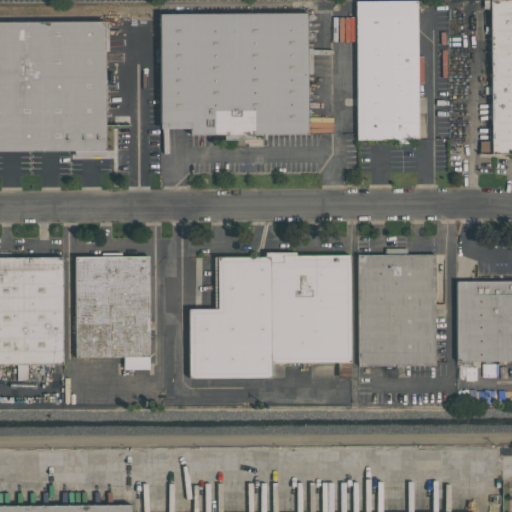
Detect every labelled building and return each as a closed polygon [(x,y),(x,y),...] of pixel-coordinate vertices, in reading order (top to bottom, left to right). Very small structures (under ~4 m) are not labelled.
[(355,140),(355,0),(417,0),(417,55),(422,55),(422,83),(417,83),(418,140),(355,140)] [(511,0),(511,154),(478,154),(478,141),(490,141),(490,0),(511,0)] [(158,129),(158,12),(307,11),(307,48),(311,48),(311,74),(307,74),(307,135),(254,135),(254,140),(223,140),(223,135),(189,135),(189,129),(158,129)] [(105,151),(0,151),(0,21),(107,21),(107,51),(105,51),(105,151)] [(434,366),(356,366),(356,253),(384,253),(384,247),(406,247),(406,253),(434,253),(434,366)] [(350,254),(349,378),(337,378),(337,363),(270,362),(270,378),(187,378),(188,308),(213,308),(213,256),(264,256),(264,251),(294,251),(294,254),(350,254)] [(148,256),(148,369),(123,369),(123,357),(74,357),(74,256),(101,256),(101,252),(121,252),(121,256),(148,256)] [(62,364),(27,365),(27,381),(16,381),(16,365),(0,365),(0,256),(62,256),(62,364)] [(511,280),(511,361),(455,361),(454,280),(511,280)] [(497,362),(483,362),(483,377),(497,377),(497,362)]
